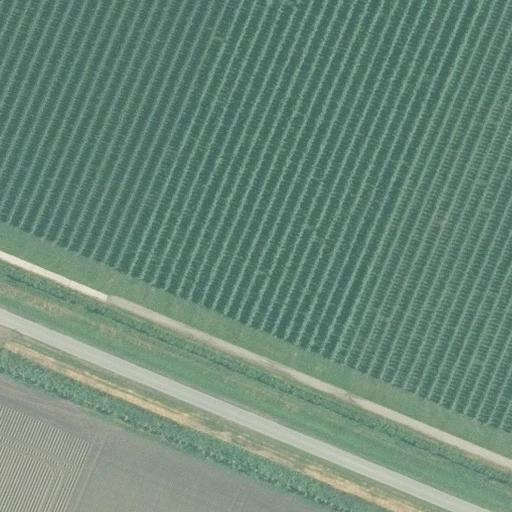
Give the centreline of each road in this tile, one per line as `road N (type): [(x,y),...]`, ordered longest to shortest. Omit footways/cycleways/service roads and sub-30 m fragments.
road 1 (unknown): [(0,250),(511,462)]
road 2 (unclassified): [(466,511),(0,318)]
